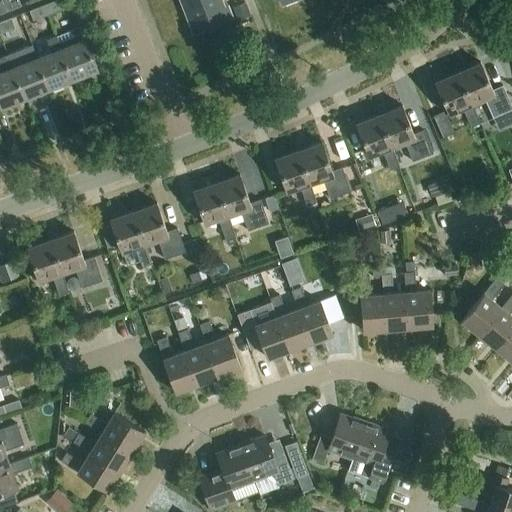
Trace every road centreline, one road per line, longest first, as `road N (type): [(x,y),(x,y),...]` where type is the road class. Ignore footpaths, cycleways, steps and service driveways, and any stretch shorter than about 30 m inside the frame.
road 1 (residential): [(131,511),(176,440),(199,420),(332,372),(399,387)]
road 2 (unclassified): [(183,148),(374,67),(423,39),(458,0)]
road 3 (unclassified): [(0,212),(183,148)]
road 4 (residential): [(183,148),(126,0)]
